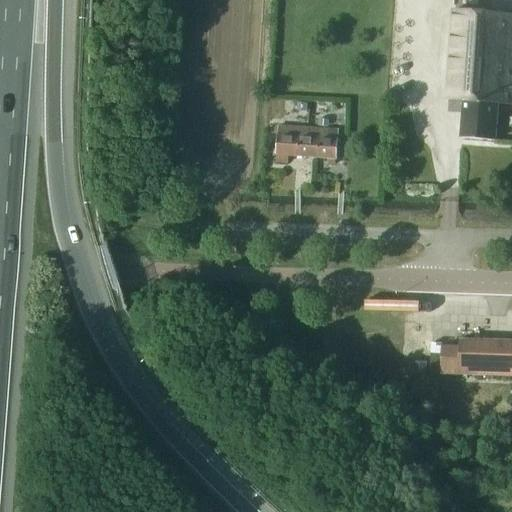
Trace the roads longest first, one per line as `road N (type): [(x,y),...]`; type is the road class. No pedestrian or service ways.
road 1 (motorway): [(246,511),(119,373),(74,276),(55,176),(54,0)]
road 2 (residential): [(449,236),(228,228)]
